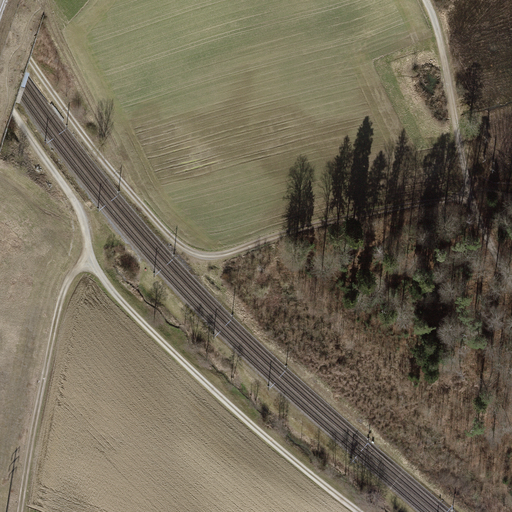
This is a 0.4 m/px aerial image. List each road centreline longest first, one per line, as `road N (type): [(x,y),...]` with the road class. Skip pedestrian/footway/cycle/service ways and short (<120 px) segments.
road 1 (track): [(0,10),(101,159),(178,244),(199,256),(469,193)]
road 2 (track): [(358,511),(131,313),(93,259)]
road 3 (track): [(511,286),(469,193),(426,0)]
road 4 (track): [(93,259),(72,274),(62,295),(20,511)]
road 5 (trunk): [(0,225),(80,0)]
road 6 (track): [(128,192),(46,0)]
road 7 (track): [(0,92),(79,209),(93,259)]
